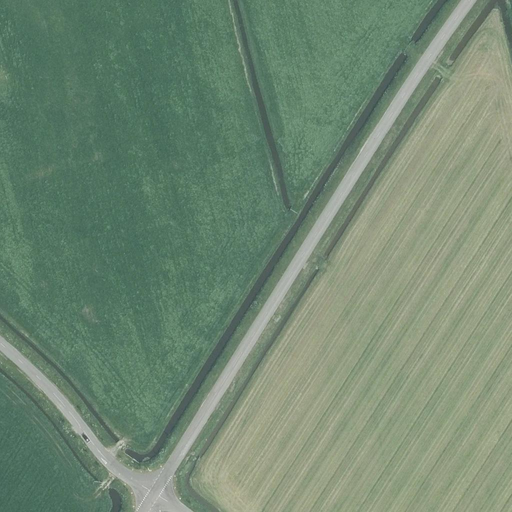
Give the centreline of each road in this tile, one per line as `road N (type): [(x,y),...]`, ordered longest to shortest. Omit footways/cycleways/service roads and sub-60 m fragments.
road 1 (tertiary): [(153,497),(471,0)]
road 2 (tertiary): [(153,497),(99,461),(0,348)]
